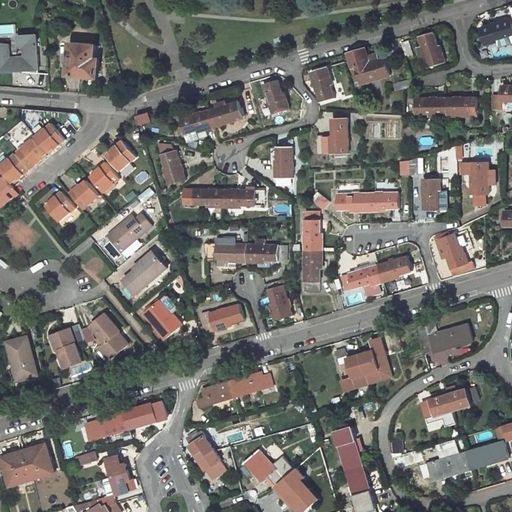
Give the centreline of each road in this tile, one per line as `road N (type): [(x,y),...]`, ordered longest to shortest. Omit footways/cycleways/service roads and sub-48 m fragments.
road 1 (residential): [(498,347),(417,381),(389,404),(383,451),(406,497),(431,503),(511,487)]
road 2 (residential): [(197,374),(0,430)]
road 3 (residential): [(282,62),(463,8)]
road 4 (residential): [(444,300),(266,351)]
road 5 (residential): [(116,112),(282,62)]
road 6 (residential): [(282,62),(312,102),(302,125),(248,139),(229,159)]
road 7 (residential): [(444,300),(420,234),(359,241)]
